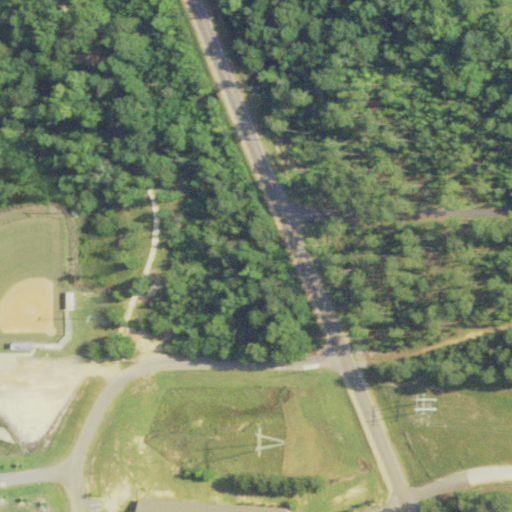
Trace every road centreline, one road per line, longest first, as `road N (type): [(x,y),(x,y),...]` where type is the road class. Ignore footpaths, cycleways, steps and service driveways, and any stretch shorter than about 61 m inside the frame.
road 1 (tertiary): [(403,511),(190,0)]
road 2 (track): [(342,365),(511,326)]
